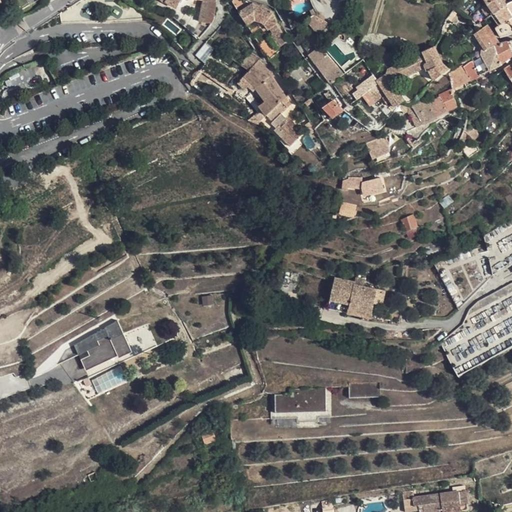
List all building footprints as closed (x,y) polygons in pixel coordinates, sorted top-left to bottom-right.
[(180,0),(160,0),(161,0),(176,9),(180,0)] [(217,2),(205,0),(201,20),(212,23),(216,10),(217,2)] [(503,3),(505,2),(503,0),(496,0),(487,5),(490,8),(494,14),(505,6),(503,3)] [(269,29),(272,33),(281,28),(277,23),(278,23),(274,12),(253,4),(239,13),(247,25),(255,20),(259,21),(263,23),(264,24),(268,30),(269,29)] [(511,13),(506,5),(505,6),(494,14),(501,23),(498,26),(496,28),(500,37),(511,33),(511,24),(509,19),(511,17),(511,13)] [(491,15),(494,14),(490,8),(485,11),(484,12),(488,18),(491,15)] [(318,22),(326,25),(328,23),(326,21),(314,14),(306,19),(317,34),(321,30),(318,22)] [(501,23),(494,14),(491,15),(498,26),(501,23)] [(233,31),(224,20),(222,22),(218,28),(216,30),(227,39),(233,31)] [(475,33),(485,49),(493,45),(499,43),(487,25),(480,30),(475,33)] [(289,40),(281,28),(272,33),(271,35),(279,47),(289,40)] [(499,43),(493,45),(498,54),(496,55),(502,64),(511,55),(511,51),(507,40),(499,43)] [(344,73),(320,45),(308,54),(315,63),(318,61),(334,81),(344,73)] [(473,60),(480,74),(502,64),(496,55),(498,54),(493,45),(485,49),(483,50),(481,55),(481,56),(473,60)] [(443,74),(444,72),(449,70),(448,69),(443,63),(435,46),(422,51),(429,65),(431,69),(428,71),(433,79),(443,74)] [(411,56),(385,69),(387,73),(392,82),(429,65),(422,51),(418,53),(420,57),(413,60),(411,56)] [(235,68),(211,52),(203,63),(204,64),(202,68),(224,83),(230,75),(235,68)] [(249,71),(259,62),(261,59),(251,52),(241,65),(249,71)] [(473,60),(463,65),(470,80),(480,74),(473,60)] [(334,81),(318,61),(315,63),(331,83),(334,81)] [(280,103),(286,97),(280,87),(270,74),(268,71),(259,62),(249,71),(247,73),(250,75),(255,71),(264,80),(275,97),(277,100),(280,103)] [(452,88),(453,93),(467,86),(465,82),(470,80),(463,65),(462,64),(449,70),(444,72),(452,88)] [(255,71),(250,75),(259,83),(264,80),(255,71)] [(387,73),(377,80),(379,83),(386,94),(388,97),(398,90),(392,82),(387,73)] [(361,83),(367,91),(379,83),(377,80),(373,75),(361,83)] [(275,97),(264,80),(259,83),(257,86),(268,100),(269,99),(271,101),(275,97)] [(386,94),(379,83),(367,91),(375,102),(386,94)] [(440,96),(448,110),(457,105),(454,97),(453,93),(452,88),(439,94),(440,96)] [(398,90),(388,97),(389,98),(391,101),(395,107),(397,106),(404,100),(398,90)] [(386,94),(375,102),(378,106),(384,101),(389,98),(388,97),(386,94)] [(436,117),(448,110),(440,96),(429,102),(436,117)] [(291,104),(286,97),(280,103),(276,106),(267,115),(274,121),(272,122),(277,127),(275,129),(282,137),(287,133),(284,130),(289,124),(290,122),(290,121),(290,120),(289,119),(288,118),(287,118),(282,113),(291,104)] [(423,123),(436,117),(429,102),(424,98),(413,103),(406,102),(402,104),(405,111),(409,109),(415,106),(423,123)] [(268,100),(260,106),(267,115),(276,106),(271,101),(269,99),(268,100)] [(343,111),(333,100),(324,107),(331,115),(334,118),(337,116),(343,111)] [(423,123),(415,106),(409,109),(417,126),(423,123)] [(480,129),(475,122),(463,131),(466,132),(468,134),(469,135),(473,141),(480,135),(477,131),(480,129)] [(466,132),(463,131),(458,142),(457,145),(461,147),(469,135),(468,134),(466,132)] [(379,138),(366,144),(370,152),(372,157),(390,149),(385,136),(379,138)] [(362,186),(363,176),(344,176),(341,187),(346,188),(346,186),(362,186)] [(355,218),(357,204),(341,201),(338,215),(355,218)] [(417,226),(413,214),(407,217),(401,220),(405,231),(411,229),(417,226)] [(366,279),(356,277),(355,282),(355,285),(364,287),(366,279)] [(355,282),(335,278),(330,300),(350,304),(348,312),(348,313),(371,318),(375,303),(378,289),(364,287),(355,285),(355,282)] [(442,344),(458,375),(476,365),(477,358),(480,359),(482,349),(490,351),(492,356),(511,345),(511,283),(491,295),(487,311),(492,312),(490,321),(488,317),(479,321),(488,323),(482,326),(476,325),(442,344)] [(386,291),(378,289),(375,303),(383,305),(386,291)] [(202,305),(214,304),(212,295),(201,296),(202,305)] [(350,304),(330,300),(328,308),(348,312),(350,304)] [(72,346),(75,354),(93,345),(95,350),(86,355),(90,364),(120,350),(121,353),(134,347),(120,318),(72,346)] [(75,354),(72,346),(64,351),(57,364),(75,354)] [(90,364),(86,355),(78,359),(82,368),(90,364)] [(387,382),(356,383),(356,399),(388,398),(387,382)] [(327,389),(294,390),(294,396),(280,396),(281,414),(332,412),(331,394),(327,395),(327,389)] [(332,412),(281,414),(276,414),(276,420),(302,419),(302,423),(324,422),(324,418),(336,417),(336,412),(332,412)] [(218,439),(214,430),(204,435),(207,443),(218,439)] [(203,462),(199,447),(166,458),(167,461),(164,462),(167,473),(203,462)] [(211,478),(207,467),(162,482),(165,493),(211,478)] [(467,490),(414,498),(416,511),(421,510),(421,511),(454,511),(463,511),(462,503),(469,502),(467,490)] [(405,511),(416,511),(414,498),(399,500),(400,511),(405,511)]
